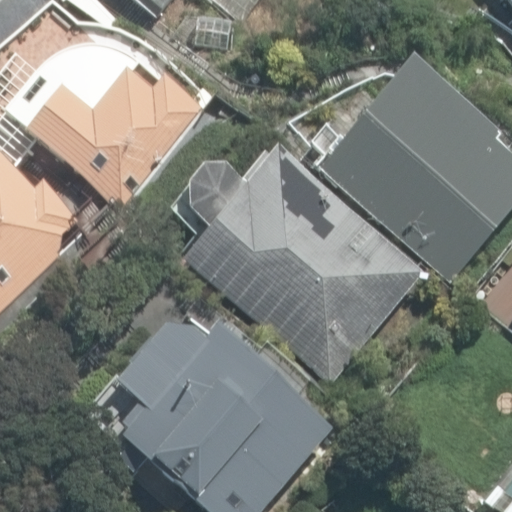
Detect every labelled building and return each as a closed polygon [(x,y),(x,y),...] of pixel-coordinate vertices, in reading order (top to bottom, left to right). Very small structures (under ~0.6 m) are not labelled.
[(176,0),(137,0),(161,23),(176,0)] [(511,0),(485,0),(511,31),(511,0)] [(511,192),(511,167),(383,60),(292,168),(433,286),(511,192)] [(195,113),(118,72),(87,120),(55,99),(21,136),(117,220),(195,113)] [(399,277),(247,152),(154,261),(305,383),(399,277)] [(0,307),(83,232),(0,163),(0,307)] [(511,285),(487,316),(511,335),(511,285)] [(223,511),(296,422),(162,314),(74,419),(189,511),(223,511)] [(511,511),(511,437),(476,487),(511,511)]
